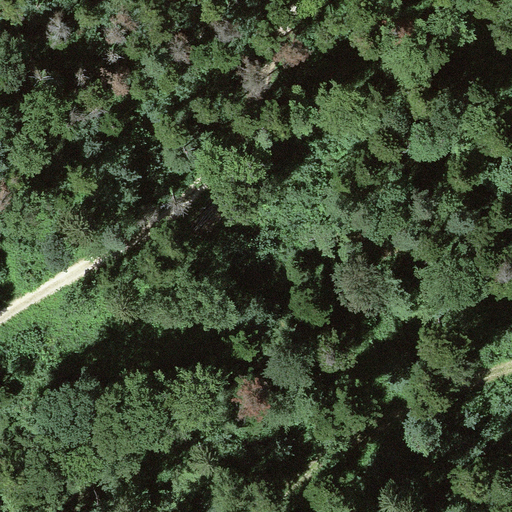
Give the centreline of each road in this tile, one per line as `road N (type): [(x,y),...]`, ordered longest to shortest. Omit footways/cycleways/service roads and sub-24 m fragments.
road 1 (track): [(0,321),(185,195),(224,152),(261,91),(297,0)]
road 2 (track): [(511,367),(454,386),(318,461),(272,511)]
